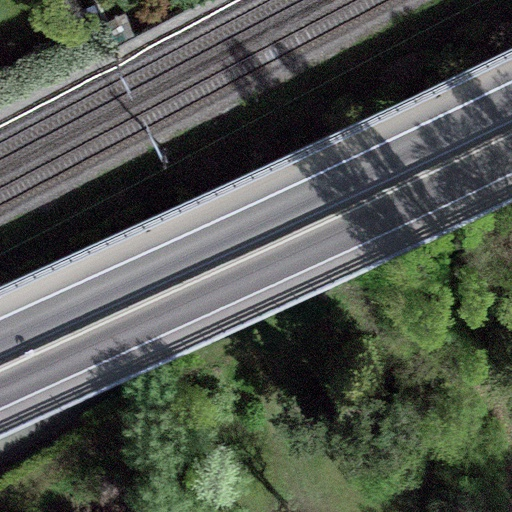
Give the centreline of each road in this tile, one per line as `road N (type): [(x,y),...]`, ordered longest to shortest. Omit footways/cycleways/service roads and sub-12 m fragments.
road 1 (residential): [(0,449),(105,382),(298,233),(511,125)]
road 2 (motorway): [(511,98),(0,335)]
road 3 (motorway): [(0,391),(511,156)]
